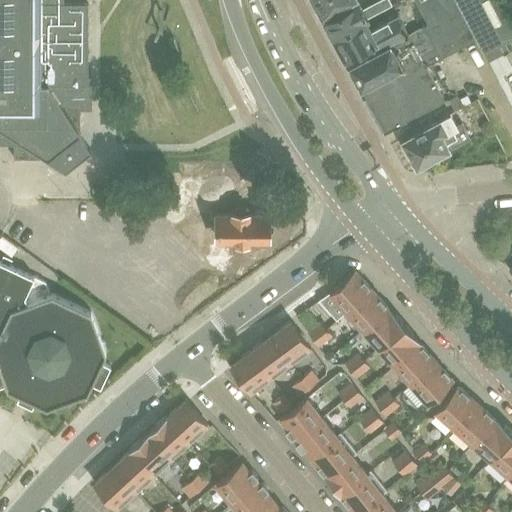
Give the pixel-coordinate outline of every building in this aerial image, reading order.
[(0,0),(0,143),(14,143),(14,157),(47,157),(65,169),(91,149),(80,131),(80,108),(92,108),(92,76),(88,75),(88,2),(64,2),(63,0),(0,0)] [(314,0),(322,14),(348,0),(314,0)] [(358,0),(325,18),(333,33),(364,17),(392,2),(395,0),(375,0),(363,6),(359,0),(358,0)] [(361,87),(366,96),(384,130),(444,99),(425,63),(475,37),(455,0),(417,0),(430,21),(409,32),(414,40),(397,49),(393,51),(388,42),(380,48),(349,64),(361,87)] [(511,0),(457,0),(484,51),(511,104),(511,91),(503,74),(511,69),(511,65),(504,50),(511,45),(511,0)] [(376,41),(380,48),(388,42),(409,32),(400,13),(370,28),(364,17),(333,33),(345,57),(376,41)] [(449,99),(455,110),(463,106),(457,95),(449,99)] [(417,166),(461,142),(468,138),(459,122),(457,124),(451,112),(402,138),(409,151),(408,156),(411,162),(416,163),(417,166)] [(249,241),(249,239),(267,239),(267,233),(269,233),(274,229),(274,223),(269,219),(267,219),(267,213),(248,213),(248,211),(244,211),(244,208),(234,208),(234,211),(230,211),(230,213),(218,213),(217,239),(235,239),(235,241),(249,241)] [(0,387),(6,385),(7,387),(19,393),(17,398),(32,405),(34,400),(46,406),(87,391),(92,384),(100,386),(111,364),(102,360),(106,351),(91,310),(52,292),(49,292),(45,280),(0,259),(0,387)] [(372,288),(355,269),(330,291),(347,310),(372,288)] [(387,305),(372,288),(347,310),(363,328),(388,305),(388,304),(387,305)] [(404,323),(388,305),(363,328),(379,346),(404,323)] [(300,332),(290,319),(270,334),(290,361),(310,346),(306,340),(307,339),(301,331),(300,332)] [(313,338),(327,327),(322,320),(308,331),(313,338)] [(379,346),(395,363),(420,340),(404,323),(379,346)] [(327,327),(313,338),(319,345),(332,334),(327,327)] [(270,334),(251,348),(271,375),(290,361),(270,334)] [(421,341),(420,340),(395,363),(411,381),(435,359),(420,342),(421,341)] [(250,390),(271,375),(251,348),(230,363),(250,390)] [(351,369),(364,359),(359,352),(345,362),(351,369)] [(364,359),(351,369),(356,376),(370,366),(364,359)] [(452,378),(435,359),(411,381),(428,400),(452,378)] [(302,377),(309,386),(319,379),(311,369),(302,377)] [(300,394),(309,386),(302,377),(292,384),(300,394)] [(344,399),(357,388),(352,381),(338,392),(344,399)] [(455,426),(477,401),(458,384),(436,409),(455,426)] [(357,388),(344,399),(349,406),(363,395),(357,388)] [(375,400),(380,407),(394,396),(388,389),(375,400)] [(274,401),(282,411),(291,403),(284,393),(274,401)] [(294,434),(296,437),(322,416),(306,396),(280,417),(288,427),(285,429),(291,437),(294,434)] [(399,403),(394,396),(380,407),(386,414),(399,403)] [(189,440),(207,423),(185,398),(167,415),(166,414),(189,440)] [(494,416),(477,401),(455,426),(473,442),(495,416),(494,415),(494,416)] [(383,421),(378,414),(372,407),(359,417),(370,431),(383,421)] [(171,456),(189,440),(166,414),(148,431),(171,456)] [(311,456),(341,431),(341,430),(336,434),(322,416),(296,437),(298,439),(295,441),(301,449),(304,447),(311,456)] [(511,433),(511,430),(495,416),(473,442),(491,457),(511,433)] [(393,421),(384,428),(391,438),(401,430),(393,421)] [(148,431),(130,447),(153,473),(171,456),(148,431)] [(356,450),(341,431),(311,456),(325,473),(324,474),(325,475),(356,450)] [(511,469),(511,433),(491,457),(509,473),(511,469)] [(414,450),(422,460),(432,452),(424,442),(414,450)] [(130,449),(113,465),(135,489),(153,473),(130,447),(129,448),(130,449)] [(407,449),(392,460),(404,475),(418,464),(407,449)] [(357,451),(356,450),(325,475),(339,494),(371,469),(370,468),(366,472),(352,455),(357,451)] [(210,463),(218,473),(227,465),(219,455),(210,463)] [(232,502),(258,480),(256,478),(258,476),(252,468),(249,470),(242,461),(216,482),(232,502)] [(429,473),(435,480),(448,469),(443,462),(429,473)] [(117,506),(135,489),(113,465),(95,481),(105,493),(104,494),(111,501),(112,500),(117,506)] [(341,494),(355,511),(386,488),(371,469),(339,494),(340,495),(341,494)] [(454,476),(448,469),(435,480),(440,487),(454,476)] [(201,471),(191,479),(199,488),(209,480),(201,471)] [(422,490),(435,480),(429,473),(416,484),(422,490)] [(450,494),(461,482),(454,476),(442,486),(450,494)] [(199,488),(191,479),(182,486),(190,496),(199,488)] [(260,483),(258,480),(232,502),(240,511),(257,511),(273,499),(266,490),(269,488),(262,481),(260,483)] [(435,480),(422,490),(427,497),(440,487),(435,480)] [(386,488),(355,511),(394,511),(396,510),(382,493),(387,489),(386,488)] [(470,511),(471,511),(480,511),(487,504),(481,498),(470,511)] [(280,507),(273,499),(257,511),(288,511),(283,505),(280,507)]
